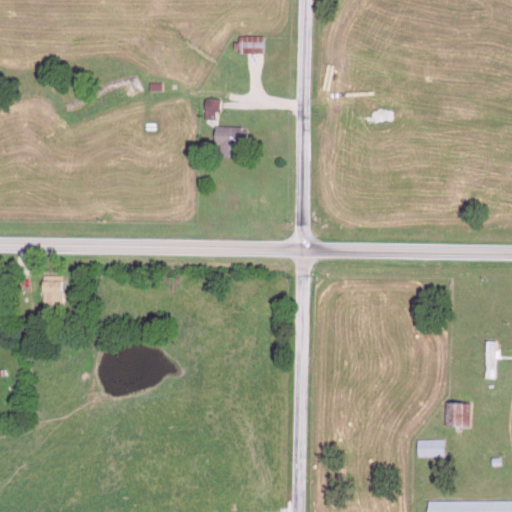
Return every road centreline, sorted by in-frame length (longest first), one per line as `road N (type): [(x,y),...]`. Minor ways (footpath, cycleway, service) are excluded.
road 1 (secondary): [(511,253),(0,245)]
road 2 (residential): [(295,511),(300,0)]
